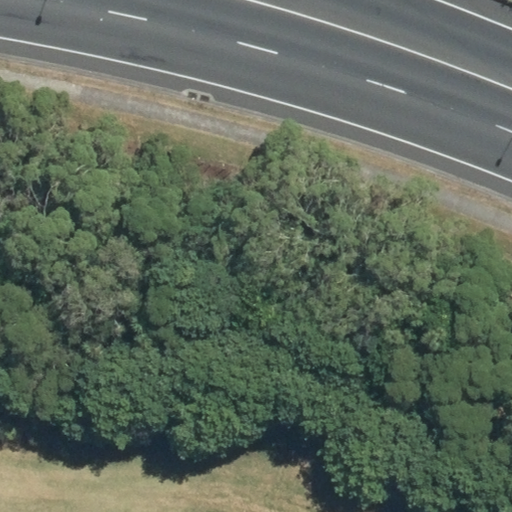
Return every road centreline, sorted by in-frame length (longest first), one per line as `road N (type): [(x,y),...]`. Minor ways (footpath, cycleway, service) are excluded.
road 1 (secondary): [(486,76),(222,36),(74,0)]
road 2 (secondary): [(326,0),(486,76)]
